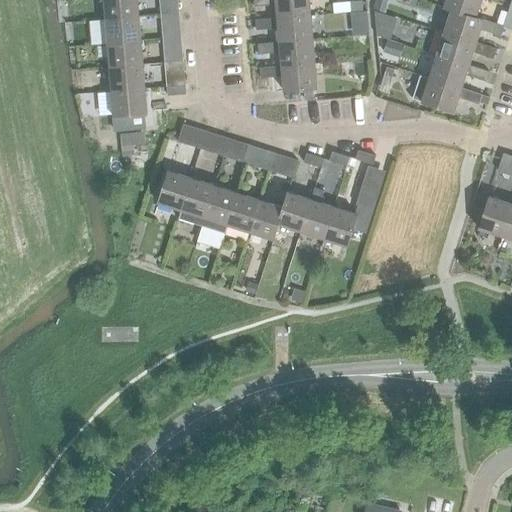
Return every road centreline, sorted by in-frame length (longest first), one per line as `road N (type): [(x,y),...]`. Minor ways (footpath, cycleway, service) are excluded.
road 1 (residential): [(475,137),(424,126),(304,138),(229,117),(205,92),(197,0)]
road 2 (tertiary): [(102,511),(129,475),(196,419),(266,388),(347,375)]
road 3 (tertiary): [(347,375),(396,385),(511,387)]
road 4 (tertiary): [(511,369),(454,365),(347,375)]
